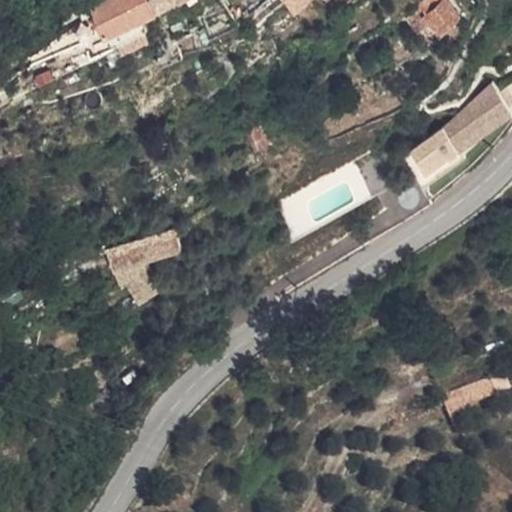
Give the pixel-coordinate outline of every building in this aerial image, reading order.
[(128,0),(106,0),(89,9),(88,10),(100,32),(120,22),(137,14),(128,0)] [(128,0),(137,14),(140,19),(155,10),(148,0),(128,0)] [(148,0),(155,10),(166,7),(177,0),(148,0)] [(428,16),(445,0),(423,0),(418,5),(427,17),(428,16)] [(441,31),(461,13),(449,0),(445,0),(428,16),(441,31)] [(192,33),(187,20),(174,27),(178,41),(192,33)] [(480,102),(496,91),(505,85),(493,80),(451,115),(453,117),(458,115),(480,102)] [(496,91),(480,102),(490,117),(506,106),(496,91)] [(465,132),(490,117),(480,102),(458,115),(465,132)] [(469,139),(510,113),(506,106),(490,117),(465,132),(469,139)] [(181,249),(173,229),(146,238),(154,258),(181,249)] [(114,272),(119,283),(127,281),(146,275),(140,263),(114,272)] [(152,274),(146,275),(127,281),(136,308),(160,295),(152,274)] [(446,411),(493,401),(489,381),(442,391),(446,411)]
